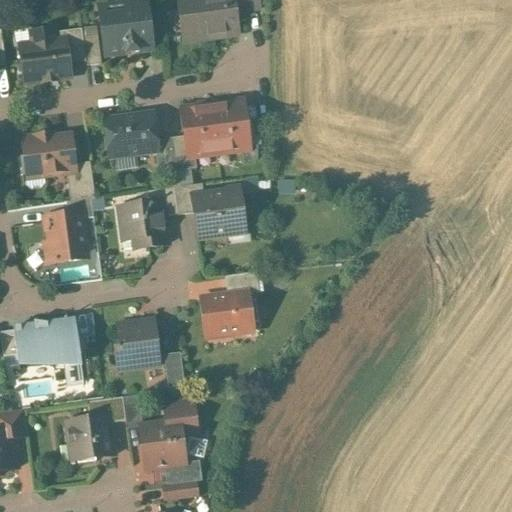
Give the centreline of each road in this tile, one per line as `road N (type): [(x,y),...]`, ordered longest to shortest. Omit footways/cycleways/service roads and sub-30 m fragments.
road 1 (residential): [(0,219),(13,306),(165,285)]
road 2 (residential): [(238,81),(0,110)]
